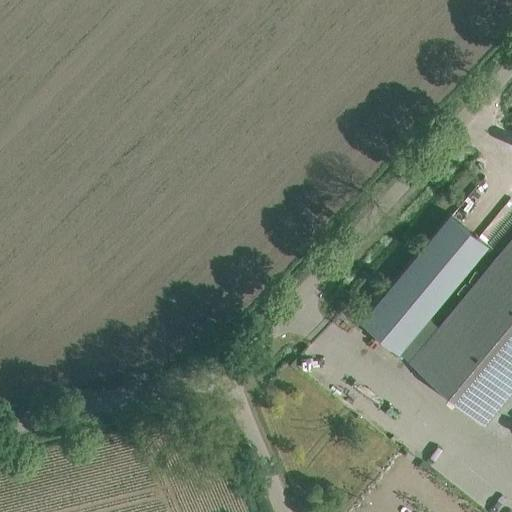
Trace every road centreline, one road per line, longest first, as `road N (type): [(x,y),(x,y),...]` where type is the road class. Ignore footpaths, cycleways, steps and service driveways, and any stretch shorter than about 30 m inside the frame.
road 1 (unclassified): [(225,375),(511,64)]
road 2 (unclassified): [(0,430),(225,375)]
road 3 (unclassified): [(282,511),(225,375)]
